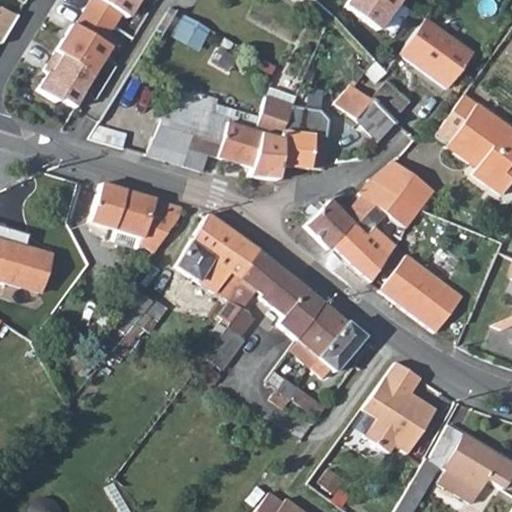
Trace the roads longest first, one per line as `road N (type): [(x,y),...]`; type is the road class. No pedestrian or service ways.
road 1 (residential): [(254,227),(396,344),(511,397)]
road 2 (residential): [(0,128),(198,190),(254,227)]
road 3 (residential): [(254,227),(300,191),(347,180),(399,134)]
